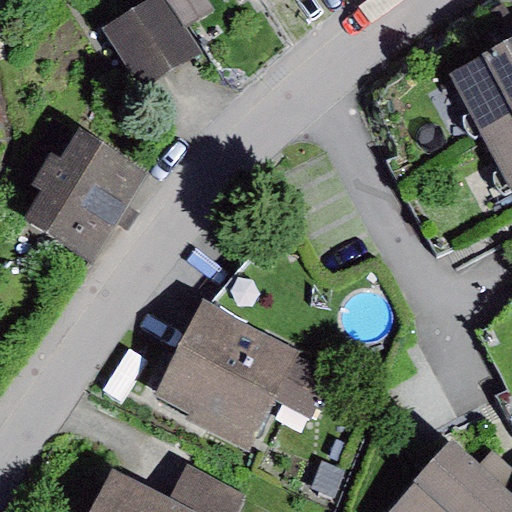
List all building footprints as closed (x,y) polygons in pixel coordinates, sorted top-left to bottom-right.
[(160,0),(104,37),(144,97),(200,59),(184,37),(163,4),(160,0)] [(202,0),(169,0),(163,4),(184,37),(214,18),(202,0)] [(511,56),(450,89),(485,151),(511,136),(511,56)] [(143,185),(82,151),(64,182),(48,173),(71,134),(51,123),(18,180),(32,188),(24,201),(37,208),(19,240),(89,280),(143,185)] [(511,136),(485,151),(511,200),(511,136)] [(336,377),(203,309),(150,412),(250,462),(278,408),(311,425),(336,377)] [(510,511),(450,459),(402,511),(510,511)] [(171,511),(163,511),(116,488),(104,511),(244,511),(248,504),(190,476),(171,511)]
